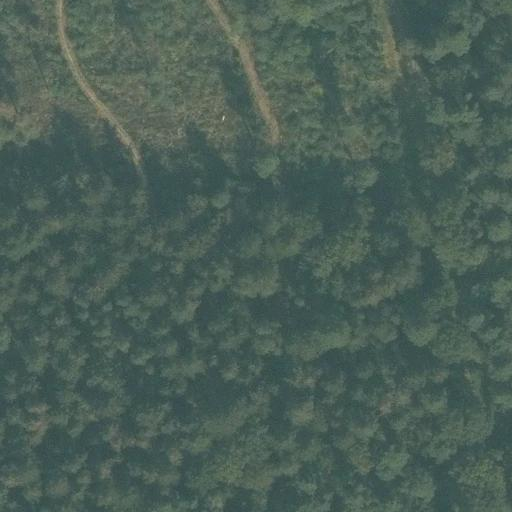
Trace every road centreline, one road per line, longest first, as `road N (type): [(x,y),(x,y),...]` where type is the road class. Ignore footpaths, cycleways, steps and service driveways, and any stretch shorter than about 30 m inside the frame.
road 1 (track): [(506,511),(375,0)]
road 2 (track): [(446,209),(0,148)]
